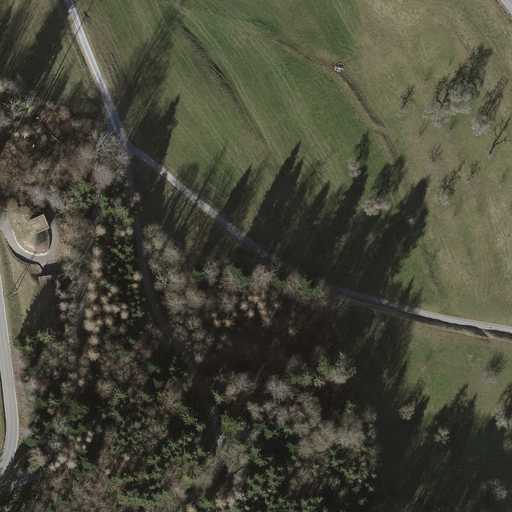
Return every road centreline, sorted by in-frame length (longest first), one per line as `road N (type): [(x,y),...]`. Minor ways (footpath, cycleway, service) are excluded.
road 1 (track): [(161,511),(206,486),(219,465),(220,441),(207,400),(149,295),(115,117)]
road 2 (track): [(127,150),(300,274),(396,307),(511,331)]
road 3 (track): [(115,117),(83,274),(67,437),(41,473),(0,495)]
road 4 (tertiary): [(0,321),(13,420),(0,472)]
road 5 (track): [(67,0),(115,117)]
